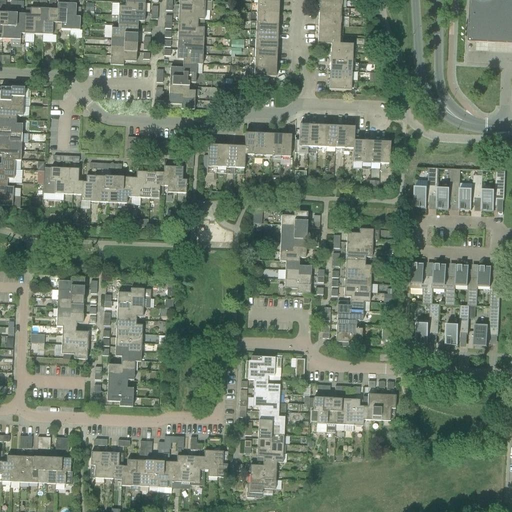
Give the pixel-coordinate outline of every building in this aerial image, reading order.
[(321,0),(318,0),(318,9),(340,10),(340,9),(341,1),(321,0)] [(511,0),(469,0),(468,43),(511,45),(511,0)] [(178,6),(178,15),(191,15),(191,11),(204,11),(204,2),(192,2),(191,6),(178,6)] [(118,8),(118,17),(131,17),(131,13),(144,13),(144,4),(125,3),(125,8),(118,8)] [(57,10),(48,10),(47,23),(43,23),(42,36),(52,36),(52,24),(56,24),(57,4),(57,10)] [(66,5),(57,4),(56,24),(60,24),(60,30),(70,31),(70,18),(66,18),(66,5)] [(85,4),(84,12),(92,13),(93,5),(85,4)] [(76,5),(66,5),(66,18),(70,18),(70,31),(79,31),(80,18),(75,18),(76,5)] [(250,5),(250,14),(278,15),(278,6),(256,5),(250,5)] [(29,15),(25,15),(24,35),(33,35),(34,22),(38,23),(39,10),(30,9),(29,15)] [(340,10),(318,9),(318,17),(340,18),(343,19),(348,19),(348,10),(340,9),(340,10)] [(48,10),(39,10),(38,23),(34,22),(33,35),(42,36),(43,23),(47,23),(48,10)] [(191,15),(178,15),(178,24),(197,25),(197,20),(204,21),(204,11),(191,11),(191,15)] [(131,17),(118,17),(117,26),(137,27),(137,22),(144,23),(144,13),(131,13),(131,17)] [(16,15),(7,14),(6,27),(2,27),(1,40),(10,41),(11,28),(15,28),(16,15)] [(278,15),(250,14),(250,23),(277,24),(278,15)] [(11,28),(10,41),(20,41),(20,35),(24,35),(25,15),(16,15),(15,28),(11,28)] [(340,18),(318,17),(317,26),(342,28),(343,19),(340,18)] [(250,23),(249,32),(277,33),(277,24),(250,23)] [(178,24),(177,33),(190,33),(190,38),(203,38),(203,29),(197,29),(197,25),(178,24)] [(137,27),(117,26),(117,30),(111,30),(111,39),(124,39),(124,35),(137,36),(137,27)] [(342,28),(317,26),(317,35),(342,37),(342,28)] [(277,33),(249,32),(249,41),(277,42),(277,33)] [(190,33),(177,33),(177,42),(190,42),(189,47),(203,47),(203,38),(190,38),(190,33)] [(111,39),(110,48),(123,48),(123,44),(136,44),(137,36),(124,35),(124,39),(111,39)] [(342,37),(317,35),(317,45),(330,46),(330,45),(339,46),(339,45),(342,46),(342,37)] [(249,41),(248,50),(276,51),(277,42),(249,41)] [(190,42),(177,42),(176,51),(189,51),(189,56),(202,56),(203,47),(189,47),(190,42)] [(110,48),(110,57),(123,57),(123,53),(136,53),(136,44),(123,44),(123,48),(110,48)] [(330,46),(330,54),(354,56),(355,46),(342,46),(339,45),(339,46),(330,45),(330,46)] [(276,51),(248,50),(248,59),(254,59),(276,60),(276,51)] [(189,51),(176,51),(176,60),(182,60),(182,65),(195,65),(202,66),(202,56),(189,56),(189,51)] [(123,57),(110,57),(109,66),(123,67),(123,62),(135,63),(136,53),(123,53),(123,57)] [(330,54),(329,63),(351,64),(354,65),(354,56),(330,54)] [(276,60),(254,59),(253,68),(275,69),(276,60)] [(351,64),(329,63),(329,72),(356,74),(357,65),(354,65),(351,64)] [(169,68),(169,78),(182,78),(182,74),(195,75),(195,65),(182,65),(182,69),(169,68)] [(275,69),(253,68),(253,78),(275,79),(275,69)] [(356,74),(329,72),(328,81),(356,83),(356,74)] [(182,78),(169,78),(169,87),(188,88),(188,83),(194,84),(195,75),(182,74),(182,78)] [(356,83),(328,81),(328,91),(356,92),(356,83)] [(169,87),(168,96),(181,96),(181,101),(194,101),(194,97),(198,97),(199,91),(194,91),(188,91),(188,88),(169,87)] [(24,89),(10,89),(0,88),(0,102),(10,103),(10,98),(23,99),(24,89)] [(181,96),(168,96),(168,105),(180,106),(180,110),(193,111),(194,101),(181,101),(181,96)] [(0,102),(0,111),(9,112),(10,107),(23,108),(23,99),(10,98),(10,103),(0,102)] [(9,112),(0,111),(0,120),(16,121),(16,117),(22,117),(23,108),(10,107),(9,112)] [(0,120),(0,129),(9,130),(8,134),(21,135),(22,125),(15,125),(16,121),(0,120)] [(298,142),(294,142),(294,154),(307,155),(307,148),(308,126),(299,126),(298,142)] [(308,126),(307,148),(316,149),(317,127),(308,126)] [(317,127),(316,149),(325,149),(326,127),(317,127)] [(325,149),(334,149),(335,127),(326,127),(325,149)] [(334,149),(334,152),(343,153),(344,128),(335,127),(334,149)] [(344,128),(343,153),(352,153),(352,150),(353,142),(354,128),(344,128)] [(0,129),(0,138),(8,139),(8,143),(21,144),(21,135),(8,134),(9,130),(0,129)] [(253,157),(254,135),(244,134),(244,148),(244,156),(253,157)] [(263,135),(254,135),(253,157),(262,157),(263,135)] [(272,135),(263,135),(262,157),(271,158),(272,135)] [(271,158),(280,158),(281,136),(277,136),(272,135),(271,158)] [(290,136),(281,136),(280,158),(290,159),(290,136)] [(0,138),(0,147),(8,148),(8,152),(20,153),(21,144),(8,143),(8,139),(0,138)] [(351,164),(361,164),(362,142),(353,142),(352,150),(352,153),(351,164)] [(361,164),(370,165),(371,143),(362,142),(361,164)] [(370,165),(379,165),(380,143),(371,143),(370,165)] [(379,165),(388,166),(389,143),(380,143),(379,165)] [(207,146),(207,168),(217,169),(217,147),(207,146)] [(8,148),(0,147),(0,156),(1,157),(1,161),(20,162),(20,153),(8,152),(8,148)] [(217,169),(225,169),(226,147),(217,147),(217,169)] [(225,169),(234,170),(235,147),(226,147),(225,169)] [(234,170),(244,170),(244,156),(244,148),(235,147),(234,170)] [(0,165),(0,174),(0,175),(0,170),(13,171),(14,162),(20,162),(1,161),(0,165)] [(163,168),(163,174),(162,187),(167,188),(166,194),(175,194),(176,181),(172,181),(173,168),(163,168)] [(182,168),(173,168),(172,181),(176,181),(175,194),(185,195),(186,181),(182,181),(182,168)] [(43,186),(43,194),(63,195),(64,182),(59,182),(59,169),(44,169),(44,172),(43,186)] [(69,170),(59,169),(59,182),(64,182),(63,195),(72,196),(73,183),(68,183),(69,170)] [(437,197),(437,189),(438,170),(428,169),(428,170),(429,170),(428,189),(427,189),(414,188),(414,209),(426,209),(427,203),(430,204),(430,197),(437,197)] [(0,175),(0,174),(0,183),(7,184),(7,180),(13,180),(13,171),(0,170),(0,175)] [(78,170),(69,170),(68,183),(73,183),(72,196),(80,196),(81,196),(82,183),(78,183),(78,170)] [(437,189),(437,197),(436,210),(449,210),(449,204),(452,205),(452,198),(459,198),(459,190),(460,171),(462,171),(449,170),(449,171),(451,171),(450,190),(437,189)] [(293,172),(293,179),(299,180),(305,180),(305,172),(293,172)] [(482,191),(482,199),(481,211),(494,212),(494,206),(497,206),(497,200),(504,201),(505,172),(495,172),(495,191),(482,191)] [(136,179),(131,179),(131,199),(139,199),(140,186),(145,186),(145,173),(136,173),(136,179)] [(140,186),(139,199),(148,199),(149,186),(154,186),(154,174),(145,173),(145,186),(140,186)] [(163,174),(154,174),(154,186),(149,186),(148,199),(158,200),(159,187),(162,187),(163,174)] [(324,175),(324,184),(332,184),(333,176),(324,175)] [(481,199),(482,177),(477,177),(473,176),(473,177),(473,191),(472,191),(459,190),(459,198),(458,211),(471,211),(472,203),(474,203),(475,199),(481,199)] [(81,196),(80,196),(80,203),(90,203),(91,190),(95,190),(95,177),(86,177),(85,183),(82,183),(81,196)] [(91,190),(90,203),(99,204),(100,190),(104,191),(104,178),(95,177),(95,190),(91,190)] [(100,190),(99,204),(108,204),(109,191),(113,191),(114,178),(104,178),(104,191),(100,190)] [(122,179),(114,178),(113,191),(109,191),(108,204),(117,204),(118,191),(122,192),(122,179)] [(131,179),(122,179),(122,192),(118,191),(117,204),(126,205),(126,198),(131,199),(131,179)] [(369,189),(369,190),(378,191),(378,189),(378,182),(369,182),(369,189)] [(7,184),(0,183),(0,197),(12,198),(13,188),(6,188),(7,184)] [(0,206),(12,207),(12,198),(0,197),(0,206)] [(293,222),(306,223),(307,213),(293,213),(292,217),(281,217),(280,226),(293,227),(293,222)] [(280,226),(280,235),(293,236),(293,231),(306,232),(306,223),(293,222),(293,227),(280,226)] [(359,240),(372,240),(372,231),(359,230),(359,235),(346,234),(346,244),(359,244),(359,240)] [(280,235),(279,244),(292,245),(293,240),(306,241),(306,232),(293,231),(293,236),(280,235)] [(279,244),(279,253),(292,254),(292,249),(305,250),(306,241),(293,240),(292,245),(279,244)] [(359,244),(346,244),(345,253),(358,253),(358,249),(371,249),(372,240),(359,240),(359,244)] [(279,253),(279,262),(298,263),(298,259),(305,259),(305,250),(292,249),(292,254),(279,253)] [(345,253),(345,262),(364,262),(365,258),(371,259),(371,249),(358,249),(358,253),(345,253)] [(298,263),(279,262),(285,263),(285,271),(298,272),(297,276),(310,277),(311,268),(298,267),(298,263)] [(345,262),(344,271),(357,271),(357,276),(370,276),(371,267),(364,266),(364,262),(345,262)] [(432,289),(433,278),(426,277),(427,271),(424,270),(424,265),(411,264),(410,290),(423,290),(423,304),(422,304),(422,305),(432,305),(432,289)] [(433,278),(432,289),(445,290),(446,290),(445,305),(444,305),(444,306),(454,306),(455,286),(455,278),(449,278),(449,272),(446,271),(446,266),(434,265),(433,277),(433,278)] [(456,266),(455,278),(455,286),(468,287),(468,306),(467,306),(467,307),(469,307),(477,307),(478,287),(478,279),(471,279),(471,273),(468,272),(469,267),(456,266)] [(478,267),(478,279),(478,287),(490,288),(490,287),(491,287),(490,307),(489,307),(489,308),(499,308),(500,279),(500,280),(494,280),(494,274),(491,274),(491,268),(478,267)] [(285,271),(284,280),(297,281),(297,285),(310,286),(310,277),(297,276),(298,272),(285,271)] [(344,271),(344,280),(357,280),(357,285),(370,285),(370,276),(357,276),(357,271),(344,271)] [(58,282),(57,291),(70,292),(71,288),(83,288),(84,279),(71,278),(70,283),(58,282)] [(297,281),(284,280),(284,290),(296,290),(296,295),(309,295),(310,286),(297,285),(297,281)] [(357,280),(344,280),(344,289),(356,289),(356,294),(369,294),(370,285),(357,285),(357,280)] [(70,292),(57,291),(57,300),(70,301),(70,297),(83,297),(83,288),(71,288),(70,292)] [(356,294),(356,289),(344,289),(343,298),(350,298),(349,303),(363,303),(369,303),(369,294),(356,294)] [(117,294),(117,303),(130,304),(130,299),(148,300),(150,300),(150,291),(130,290),(130,294),(117,294)] [(384,295),(383,304),(392,304),(393,296),(384,295)] [(70,301),(57,300),(57,309),(70,310),(70,306),(83,306),(83,297),(70,297),(70,301)] [(130,304),(117,303),(116,312),(129,313),(130,308),(143,309),(150,309),(148,309),(148,300),(130,299),(130,304)] [(172,301),(164,301),(164,310),(169,310),(171,310),(172,301)] [(362,312),(363,303),(349,303),(337,302),(337,306),(336,316),(349,316),(349,312),(362,312)] [(429,321),(416,320),(415,345),(428,345),(428,342),(428,339),(431,339),(431,335),(437,335),(437,336),(438,336),(439,305),(432,305),(430,305),(429,321)] [(57,309),(56,318),(69,319),(69,315),(82,315),(83,306),(70,306),(70,310),(57,309)] [(469,307),(467,307),(459,306),(459,307),(460,307),(459,326),(446,325),(445,346),(458,347),(458,342),(458,339),(461,339),(461,334),(467,335),(468,335),(469,307)] [(116,312),(116,321),(135,322),(136,317),(142,318),(143,309),(130,308),(129,313),(116,312)] [(499,308),(489,308),(490,308),(489,327),(488,327),(488,326),(474,326),(473,347),(487,348),(487,342),(490,342),(490,336),(497,336),(497,337),(498,337),(499,308)] [(336,316),(336,325),(355,325),(355,321),(362,322),(362,312),(349,312),(349,316),(336,316)] [(56,318),(56,327),(75,328),(76,324),(82,325),(82,315),(69,315),(69,319),(56,318)] [(382,322),(381,327),(392,327),(392,319),(386,318),(386,323),(382,322)] [(116,321),(116,330),(129,331),(128,335),(141,336),(142,326),(135,326),(135,322),(116,321)] [(355,325),(336,325),(335,334),(348,334),(348,339),(361,339),(362,330),(355,330),(355,325)] [(75,328),(56,327),(56,328),(62,328),(61,337),(74,337),(74,342),(87,342),(88,333),(75,332),(75,328)] [(129,331),(116,330),(115,339),(128,340),(128,344),(141,345),(141,336),(128,335),(129,331)] [(381,332),(381,340),(391,341),(392,332),(381,332)] [(348,334),(335,334),(335,343),(347,344),(347,348),(361,349),(361,339),(348,339),(348,334)] [(61,337),(61,346),(74,346),(74,351),(87,351),(87,342),(74,342),(74,337),(61,337)] [(128,340),(115,339),(115,348),(128,349),(128,353),(140,354),(141,345),(128,344),(128,340)] [(74,346),(61,346),(61,355),(73,356),(73,360),(86,361),(87,351),(74,351),(74,346)] [(156,346),(156,354),(165,355),(165,346),(156,346)] [(128,349),(115,348),(114,357),(121,358),(120,362),(134,363),(140,363),(140,354),(128,353),(128,349)] [(259,368),(274,368),(280,369),(280,359),(281,360),(281,359),(250,358),(250,362),(248,362),(248,365),(245,365),(245,371),(248,372),(259,372),(259,368)] [(295,369),(304,370),(304,360),(295,360),(295,369)] [(108,366),(107,375),(120,376),(121,371),(133,372),(134,363),(120,362),(120,366),(108,366)] [(259,372),(248,372),(248,374),(244,374),(244,380),(247,380),(247,381),(253,381),(273,382),(274,368),(259,368),(259,372)] [(304,370),(295,369),(294,379),(303,380),(304,370)] [(107,375),(107,384),(127,385),(127,381),(133,381),(133,372),(121,371),(120,376),(107,375)] [(273,382),(253,381),(253,390),(266,390),(265,395),(279,395),(279,386),(272,386),(273,382)] [(386,383),(386,396),(385,409),(381,409),(380,422),(389,422),(389,420),(394,420),(395,397),(389,396),(389,390),(393,390),(393,383),(386,383)] [(107,384),(107,393),(120,394),(119,398),(132,399),(133,388),(126,388),(127,385),(107,384)] [(266,390),(253,390),(252,399),(265,399),(265,404),(278,404),(279,395),(265,395),(266,390)] [(120,394),(107,393),(106,402),(119,403),(118,408),(132,408),(132,399),(119,398),(120,394)] [(366,408),(363,408),(363,421),(371,421),(372,408),(376,408),(377,396),(367,395),(366,408)] [(372,408),(371,421),(380,422),(381,409),(385,409),(386,396),(377,396),(376,408),(372,408)] [(349,401),(349,413),(353,414),(353,427),(362,427),(363,421),(363,408),(366,408),(367,398),(363,398),(363,401),(359,401),(349,401)] [(265,399),(252,399),(252,408),(258,408),(258,413),(278,414),(278,404),(265,404),(265,399)] [(322,412),(323,399),(313,399),(312,412),(310,412),(310,423),(316,423),(316,433),(325,434),(326,426),(326,412),(322,412)] [(332,400),(323,399),(322,412),(326,412),(326,426),(325,434),(334,434),(335,426),(335,413),(331,413),(332,400)] [(341,400),(332,400),(331,413),(335,413),(335,426),(344,426),(345,413),(340,413),(341,400)] [(349,401),(341,400),(340,413),(345,413),(344,426),(353,427),(353,414),(349,413),(349,401)] [(278,414),(258,413),(258,422),(271,423),(271,427),(284,428),(285,418),(278,418),(278,414)] [(258,422),(257,431),(271,432),(271,436),(284,437),(284,428),(271,427),(271,423),(258,422)] [(271,432),(257,431),(257,440),(271,441),(270,445),(283,446),(284,437),(271,436),(271,432)] [(157,475),(157,488),(157,494),(166,494),(166,488),(171,489),(171,482),(172,463),(166,463),(166,459),(168,459),(169,450),(170,450),(170,438),(164,437),(163,444),(163,450),(163,458),(162,463),(162,475),(157,475)] [(172,463),(171,482),(180,483),(181,470),(185,470),(186,457),(180,457),(180,450),(183,451),(183,438),(177,438),(176,463),(172,463)] [(271,441),(257,440),(257,449),(270,449),(270,454),(283,455),(283,446),(270,445),(271,441)] [(270,449),(257,449),(256,458),(263,459),(262,463),(276,464),(282,464),(283,455),(270,454),(270,449)] [(204,452),(203,458),(204,458),(203,471),(207,471),(207,478),(216,478),(217,465),(212,465),(213,452),(204,452)] [(227,453),(213,452),(212,465),(217,465),(216,478),(226,479),(227,453)] [(100,453),(90,453),(89,479),(94,479),(104,479),(104,466),(99,466),(100,453)] [(109,454),(100,453),(99,466),(104,466),(104,479),(113,480),(113,467),(109,467),(109,454)] [(118,454),(109,454),(109,467),(113,467),(113,480),(121,480),(122,467),(118,467),(118,454)] [(2,463),(1,476),(0,483),(10,483),(11,470),(15,470),(16,457),(6,457),(6,463),(2,463)] [(11,470),(10,483),(19,484),(20,470),(24,471),(25,458),(16,457),(15,470),(11,470)] [(189,491),(189,487),(189,483),(190,483),(190,470),(194,470),(195,458),(186,457),(185,470),(181,470),(180,483),(180,490),(189,491)] [(20,470),(19,484),(28,484),(29,471),(33,471),(34,458),(25,458),(24,471),(20,470)] [(29,471),(28,484),(37,484),(38,471),(42,471),(43,459),(34,458),(33,471),(29,471)] [(190,483),(189,483),(189,487),(203,487),(203,471),(204,458),(203,458),(195,458),(194,470),(190,470),(190,483)] [(38,471),(37,484),(46,485),(47,472),(51,472),(52,459),(43,459),(42,471),(38,471)] [(61,459),(52,459),(51,472),(47,472),(46,485),(55,485),(56,472),(60,472),(61,459)] [(70,460),(61,459),(60,472),(56,472),(55,485),(71,486),(71,473),(70,473),(70,460)] [(121,480),(120,487),(130,487),(131,474),(135,474),(135,461),(126,461),(126,467),(122,467),(121,480)] [(131,474),(130,487),(139,487),(140,474),(144,474),(144,462),(135,461),(135,474),(131,474)] [(140,474),(139,487),(148,488),(148,475),(153,475),(153,462),(144,462),(144,474),(140,474)] [(148,475),(148,488),(157,488),(157,475),(162,475),(162,463),(153,462),(153,475),(148,475)] [(276,464),(262,463),(262,467),(250,466),(249,476),(262,476),(263,472),(276,473),(276,464)] [(262,476),(249,476),(249,485),(262,485),(262,481),(275,482),(276,473),(263,472),(262,476)] [(249,485),(247,485),(246,499),(261,499),(262,490),(275,491),(275,482),(262,481),(262,485),(249,485)]
